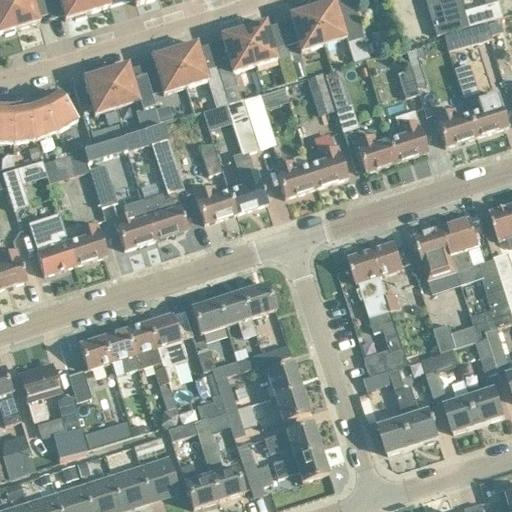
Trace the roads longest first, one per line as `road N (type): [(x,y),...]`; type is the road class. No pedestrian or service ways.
road 1 (residential): [(0,336),(291,243)]
road 2 (residential): [(259,0),(0,78)]
road 3 (residential): [(372,499),(291,243)]
road 4 (residential): [(291,243),(511,170)]
road 5 (residential): [(372,499),(511,458)]
